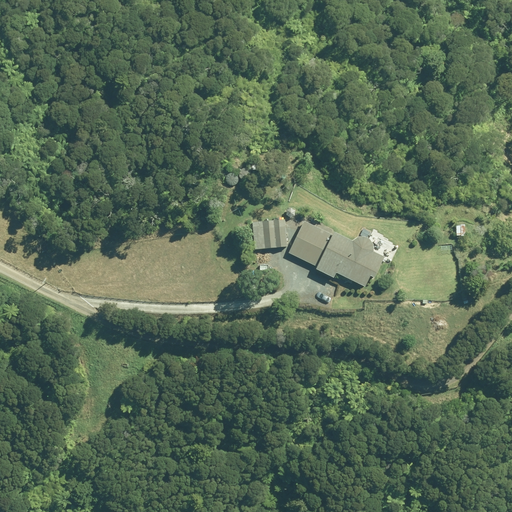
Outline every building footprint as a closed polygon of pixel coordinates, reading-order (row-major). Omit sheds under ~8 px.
[(259,157),(249,166),(255,173),(265,165),(259,157)] [(254,174),(248,167),(238,175),(244,182),(254,174)] [(232,187),(241,180),(235,172),(226,180),(232,187)] [(254,250),(285,247),(282,219),(251,222),(254,250)] [(354,243),(351,242),(302,222),(288,255),(364,287),(368,276),(373,278),(382,256),(371,251),(372,247),(374,243),(370,242),(357,236),(356,240),(354,243)]
